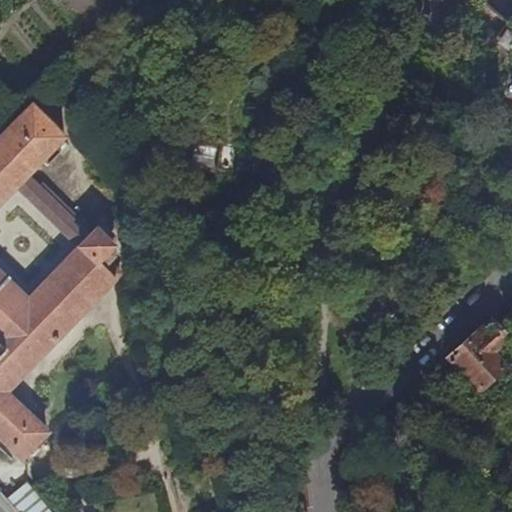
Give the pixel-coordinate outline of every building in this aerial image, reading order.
[(511,64),(511,33),(505,28),(490,45),(511,64)] [(115,261),(114,241),(103,230),(92,240),(30,178),(66,141),(34,107),(0,142),(0,441),(21,462),(50,434),(9,394),(122,277),(111,266),(115,261)] [(189,167),(262,180),(267,156),(193,143),(189,167)] [(465,219),(467,211),(462,205),(454,207),(451,215),(457,220),(465,219)] [(490,324),(445,364),(451,371),(454,367),(479,395),(503,372),(490,357),(506,343),(490,324)] [(388,478),(404,466),(392,450),(376,462),(388,478)] [(307,511),(303,472),(295,473),(299,502),(296,502),(297,511),(307,511)] [(39,497),(26,482),(6,499),(17,511),(51,511),(48,508),(40,507),(39,497)]
